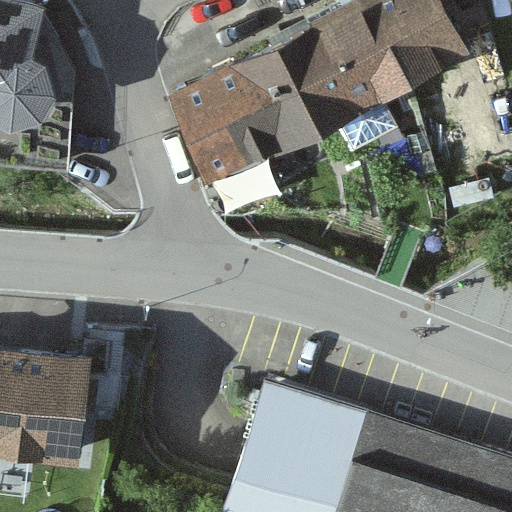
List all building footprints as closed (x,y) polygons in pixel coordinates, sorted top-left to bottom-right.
[(43,0),(0,0),(0,108),(12,115),(40,107),(58,76),(47,46),(36,42),(43,0)] [(319,129),(407,85),(361,0),(356,0),(276,40),(319,129)] [(445,0),(361,0),(407,85),(472,50),(445,0)] [(212,180),(319,129),(276,40),(169,91),(212,180)] [(93,339),(0,327),(0,442),(79,452),(93,339)] [(511,511),(511,450),(265,371),(218,511),(511,511)]
